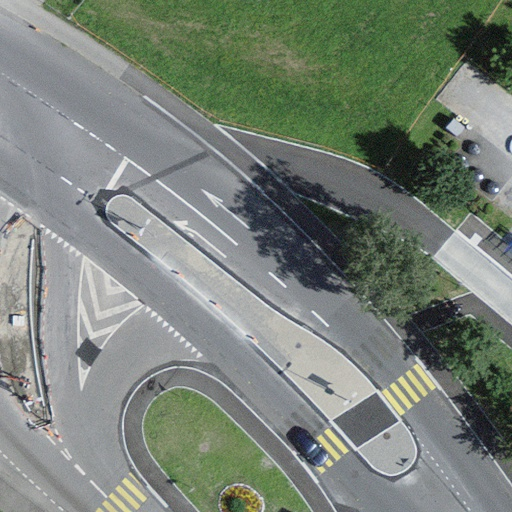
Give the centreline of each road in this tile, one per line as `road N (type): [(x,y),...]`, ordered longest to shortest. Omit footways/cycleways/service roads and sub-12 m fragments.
road 1 (primary): [(462,511),(412,388),(314,280),(161,148)]
road 2 (primary): [(209,332),(327,451),(421,511)]
road 3 (secondary): [(96,448),(66,393),(61,365),(60,211)]
road 4 (primary): [(60,211),(209,332)]
road 5 (primary): [(161,148),(5,40)]
road 6 (secondary): [(96,448),(103,394),(131,352),(159,335),(209,332)]
road 7 (secondary): [(0,414),(21,438),(117,505)]
road 8 (secondary): [(52,152),(5,40)]
